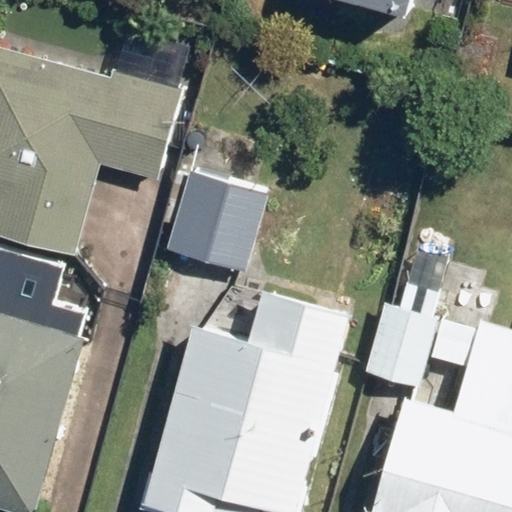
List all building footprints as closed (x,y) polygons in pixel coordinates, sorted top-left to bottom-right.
[(365,0),(411,12),(413,0),(365,0)] [(183,92),(0,46),(0,234),(77,254),(99,163),(161,178),(183,92)] [(272,192),(192,168),(168,250),(248,274),(272,192)] [(400,304),(386,300),(366,372),(424,388),(444,317),(435,314),(451,259),(416,249),(400,304)] [(286,511),(302,511),(353,312),(264,290),(252,337),(192,322),(146,505),(174,511),(260,511),(262,506),(286,511)] [(0,499),(42,510),(87,333),(0,311),(0,499)] [(511,511),(511,324),(482,316),(457,407),(407,393),(373,511),(511,511)]
